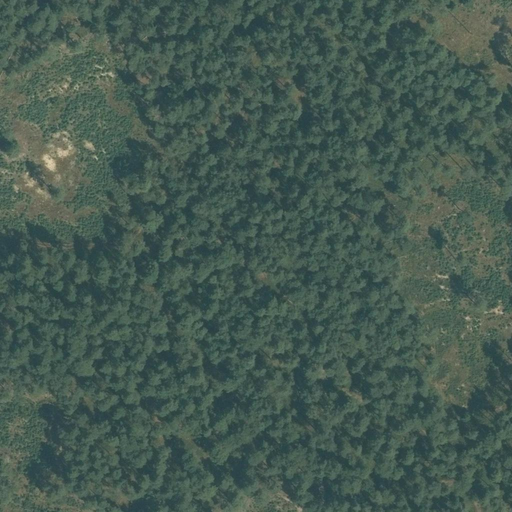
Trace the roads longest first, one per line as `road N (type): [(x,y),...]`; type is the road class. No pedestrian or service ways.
road 1 (track): [(283,0),(139,227),(139,246)]
road 2 (track): [(511,88),(462,64),(403,0)]
road 3 (track): [(139,246),(0,246)]
